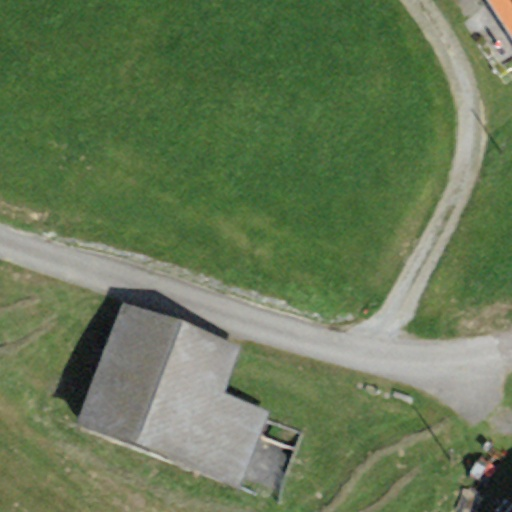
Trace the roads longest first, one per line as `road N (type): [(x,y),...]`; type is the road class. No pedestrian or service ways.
road 1 (unclassified): [(0,242),(378,361),(423,363)]
road 2 (track): [(378,361),(464,176),(471,131),(448,46),(415,0)]
